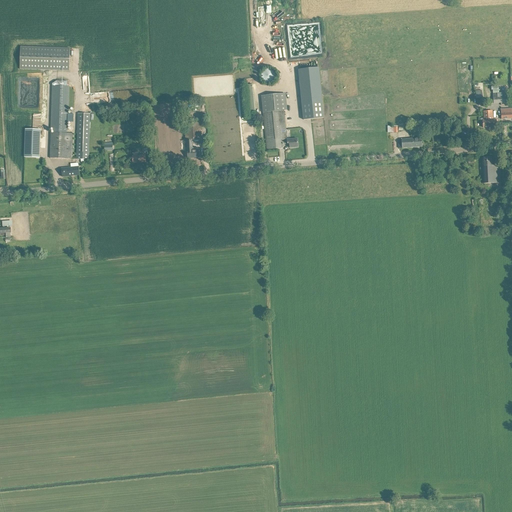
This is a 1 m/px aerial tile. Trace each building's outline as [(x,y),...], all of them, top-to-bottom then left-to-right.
[(69,71),(70,48),(21,46),(20,69),(69,71)] [(267,83),(269,83),(271,83),(272,82),(274,81),(275,80),(276,78),(276,77),(276,75),(276,74),(275,72),(274,71),(273,70),(271,69),(270,69),(269,69),(267,69),(266,69),(264,70),(263,71),(262,73),(262,74),(261,76),(261,77),(262,80),(263,81),(265,82),(266,83),(267,83)] [(52,83),(52,86),(51,129),(53,129),(53,133),(51,133),(50,158),(72,159),(73,133),(66,133),(67,129),(69,86),(68,81),(57,81),(52,83)] [(506,93),(493,93),(494,103),(506,102),(506,93)] [(285,94),(261,96),(267,150),(283,148),(283,144),(282,140),(282,134),(286,134),(284,110),(287,110),(285,94)] [(323,102),(302,104),(304,119),(324,118),(323,102)] [(511,108),(501,109),(501,113),(501,119),(511,118),(511,108)] [(493,120),(492,111),(483,111),(484,116),(484,121),(483,121),(483,119),(481,119),(481,126),(483,126),(483,128),(497,127),(496,121),(497,121),(497,119),(493,120)] [(78,114),(77,154),(77,159),(89,159),(90,114),(78,114)] [(189,124),(184,124),(185,136),(186,140),(192,140),(202,139),(201,134),(200,123),(199,123),(189,124)] [(40,130),(25,129),(24,157),(40,158),(40,130)] [(398,140),(398,143),(398,148),(422,147),(421,138),(402,140),(398,140)] [(290,144),(290,148),(298,147),(297,139),(282,140),(283,144),(290,144)] [(104,143),(104,151),(113,151),(112,142),(104,143)] [(191,148),(191,150),(187,151),(188,158),(199,157),(199,155),(199,153),(198,150),(194,150),(194,147),(191,148)] [(133,153),(133,156),(133,163),(146,162),(145,155),(138,156),(138,152),(133,153)] [(482,157),(482,162),(484,184),(498,183),(497,165),(492,165),(491,157),(482,157)] [(71,167),(62,168),(63,177),(79,175),(78,167),(78,163),(71,164),(71,167)] [(10,228),(0,228),(0,235),(5,235),(6,237),(10,237),(10,228)]
